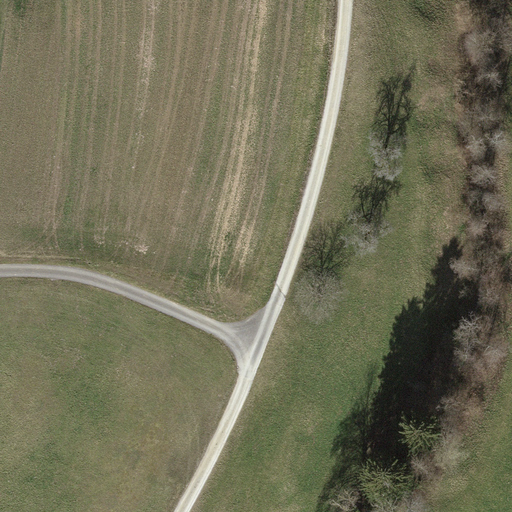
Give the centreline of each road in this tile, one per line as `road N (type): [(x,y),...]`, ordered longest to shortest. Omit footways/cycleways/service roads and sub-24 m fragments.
road 1 (track): [(346,0),(322,173),(260,343),(180,511)]
road 2 (track): [(260,343),(100,279),(0,271)]
